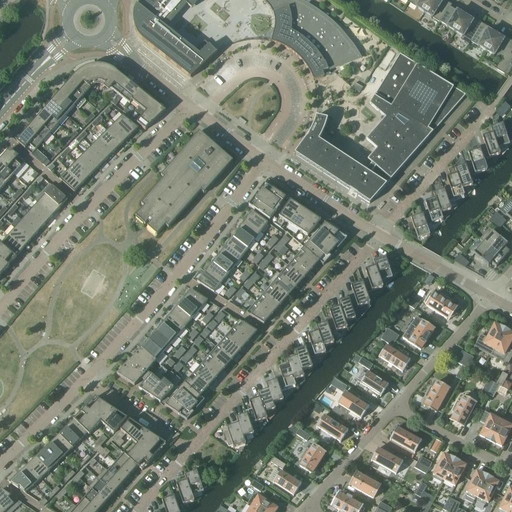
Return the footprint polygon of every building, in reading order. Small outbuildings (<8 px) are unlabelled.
[(133,17),(133,18),(133,19),(133,21),(133,23),(133,24),(134,25),(134,26),(134,27),(135,29),(135,30),(136,31),(136,32),(137,33),(137,34),(138,35),(138,36),(139,37),(140,38),(141,39),(142,40),(143,41),(144,42),(190,79),(217,54),(217,53),(216,54),(215,52),(213,51),(205,42),(195,51),(192,49),(189,47),(166,29),(187,5),(191,9),(199,0),(141,0),(137,5),(136,7),(135,8),(135,9),(134,10),(134,11),(134,12),(133,13),(133,14),(133,15),(133,16),(133,17)] [(260,0),(262,1),(264,2),(265,3),(267,5),(269,7),(270,9),(272,11),(273,14),(274,16),(274,19),(274,21),(275,24),(274,27),(274,29),(271,42),(269,41),(269,42),(274,44),(279,46),(284,48),(289,51),(294,54),(298,58),(302,62),(305,66),(309,71),(311,76),(313,81),(324,77),(322,72),(360,58),(354,49),(347,40),(340,32),(332,24),(321,15),(310,8),(298,1),(295,0),(260,0)] [(415,9),(423,14),(432,0),(411,0),(409,4),(416,8),(415,9)] [(432,18),(439,23),(451,5),(443,0),(442,0),(440,3),(435,0),(432,0),(423,14),(431,19),(432,18)] [(446,29),(454,34),(464,18),(457,14),(459,10),(451,5),(439,23),(447,28),(446,29)] [(460,40),(468,45),(482,24),(473,19),(471,22),(464,18),(454,34),(461,38),(460,40)] [(477,48),(485,53),(495,37),(488,32),(490,29),(482,24),(468,45),(469,45),(470,43),(478,47),(477,48)] [(495,37),(485,53),(493,57),(494,56),(501,60),(495,69),(507,77),(511,68),(511,54),(511,52),(511,41),(504,37),(502,41),(495,37)] [(385,119),(366,140),(377,150),(367,160),(372,164),(376,168),(391,181),(433,133),(465,96),(400,55),(369,105),(385,119)] [(77,74),(75,76),(88,87),(89,86),(90,85),(91,85),(92,84),(93,84),(94,83),(95,83),(96,83),(98,83),(101,83),(102,83),(103,84),(104,84),(105,85),(106,86),(110,89),(121,76),(117,73),(115,71),(113,70),(110,69),(108,68),(105,67),(103,66),(100,66),(98,66),(95,66),(93,66),(90,67),(88,67),(85,68),(83,69),(81,71),(79,72),(77,74)] [(75,76),(67,85),(82,98),(90,89),(88,87),(75,76)] [(130,84),(121,76),(110,89),(118,95),(115,99),(118,102),(121,98),(120,97),(130,84)] [(140,91),(130,84),(120,97),(121,98),(129,104),(140,91)] [(359,93),(362,88),(355,84),(352,89),(359,93)] [(67,85),(59,94),(74,107),(82,98),(67,85)] [(165,112),(140,91),(129,104),(129,105),(132,102),(146,113),(137,124),(145,131),(165,112)] [(59,94),(51,103),(66,116),(74,107),(59,94)] [(51,103),(43,112),(58,125),(66,116),(51,103)] [(505,104),(496,113),(501,118),(510,109),(505,104)] [(43,112),(35,121),(50,134),(58,125),(43,112)] [(122,117),(115,124),(128,139),(138,129),(122,117)] [(306,138),(294,155),(342,186),(370,204),(386,185),(370,175),(376,168),(372,164),(366,172),(319,141),(320,138),(322,136),(323,133),(324,131),(325,127),(326,124),(327,122),(327,120),(316,117),(315,119),(315,121),(314,124),(313,127),(311,129),(310,132),(308,135),(306,138)] [(35,121),(27,130),(42,143),(50,134),(35,121)] [(115,124),(107,132),(120,146),(128,139),(115,124)] [(502,125),(491,129),(499,155),(500,155),(498,149),(509,145),(508,142),(511,140),(511,139),(510,135),(511,135),(508,126),(503,128),(502,125)] [(485,146),(479,148),(486,171),(487,171),(483,161),(499,155),(491,129),(490,129),(492,135),(482,139),(485,146)] [(42,143),(27,130),(16,142),(31,156),(42,143)] [(107,132),(99,140),(113,154),(120,146),(107,132)] [(164,179),(141,205),(144,208),(135,217),(145,226),(148,223),(150,225),(147,228),(157,236),(165,226),(168,229),(201,192),(204,195),(232,162),(199,133),(161,177),(164,179)] [(99,140),(91,147),(105,162),(113,154),(99,140)] [(91,147),(83,155),(97,170),(105,162),(91,147)] [(470,162),(464,164),(472,187),(472,186),(469,177),(486,171),(479,148),(478,148),(479,151),(468,155),(470,162)] [(10,150),(0,161),(0,163),(14,176),(25,163),(10,150)] [(83,155),(76,163),(90,177),(97,170),(83,155)] [(0,163),(0,179),(6,185),(14,176),(0,163)] [(76,163),(68,171),(82,185),(90,177),(76,163)] [(465,167),(455,170),(464,196),(462,190),(472,187),(464,164),(465,167)] [(449,187),(443,189),(450,211),(451,211),(448,201),(464,196),(455,170),(456,176),(446,179),(449,187)] [(82,185),(68,171),(59,180),(74,194),(82,185)] [(264,184),(258,193),(260,195),(258,198),(255,196),(248,206),(269,221),(285,199),(264,184)] [(49,185),(42,193),(59,209),(67,201),(49,185)] [(443,191),(433,195),(442,220),(443,220),(441,214),(450,211),(443,189),(443,191)] [(34,201),(37,204),(52,218),(59,209),(42,193),(34,201)] [(427,211),(421,213),(429,236),(430,236),(426,226),(442,220),(433,195),(435,200),(425,204),(427,211)] [(285,222),(289,225),(300,208),(290,202),(279,218),(285,222)] [(37,204),(30,212),(45,226),(52,218),(37,204)] [(289,225),(298,231),(309,214),(300,208),(289,225)] [(30,212),(22,220),(37,234),(45,226),(30,212)] [(251,212),(245,221),(261,233),(267,224),(251,212)] [(429,236),(421,213),(422,216),(410,220),(412,223),(407,225),(410,233),(414,231),(417,240),(429,236)] [(496,213),(492,218),(502,226),(506,222),(496,213)] [(309,214),(298,231),(307,237),(320,222),(309,214)] [(285,222),(279,218),(275,225),(280,229),(285,222)] [(502,226),(492,218),(488,223),(498,231),(502,226)] [(22,220),(15,229),(30,242),(37,234),(22,220)] [(245,221),(238,230),(254,242),(261,233),(245,221)] [(325,225),(304,249),(319,262),(323,266),(331,257),(328,255),(335,248),(337,250),(347,239),(325,225)] [(15,229),(8,237),(23,250),(30,242),(15,229)] [(489,229),(480,240),(502,260),(509,252),(504,248),(507,245),(507,244),(507,245),(500,239),(500,238),(489,229)] [(238,230),(232,238),(247,250),(254,242),(238,230)] [(8,237),(1,245),(16,258),(23,250),(8,237)] [(285,237),(279,243),(283,247),(289,240),(285,237)] [(232,238),(225,247),(241,259),(247,250),(232,238)] [(502,260),(480,240),(479,240),(482,243),(474,253),(473,253),(472,253),(480,260),(481,261),(487,266),(488,267),(491,263),(496,268),(496,267),(502,260)] [(283,247),(279,243),(274,249),(278,253),(283,247)] [(1,245),(0,246),(0,259),(9,267),(16,258),(1,245)] [(225,247),(218,255),(234,268),(241,259),(225,247)] [(304,249),(296,258),(311,271),(319,262),(304,249)] [(218,255),(212,264),(227,276),(234,268),(218,255)] [(269,255),(263,261),(268,265),(273,259),(269,255)] [(459,255),(453,262),(465,269),(469,264),(459,255)] [(296,258),(288,267),(303,280),(311,271),(296,258)] [(385,258),(373,262),(382,288),(383,288),(381,282),(392,278),(391,276),(396,274),(391,260),(386,262),(385,258)] [(0,276),(1,276),(9,267),(0,259),(0,276)] [(268,265),(263,261),(258,268),(262,271),(268,265)] [(367,279),(362,281),(369,304),(370,304),(366,294),(382,288),(373,262),(375,268),(365,272),(367,279)] [(212,264),(205,272),(221,285),(227,276),(212,264)] [(303,280),(288,267),(280,276),(295,289),(303,280)] [(221,285),(205,272),(197,283),(214,294),(221,285)] [(280,276),(277,273),(269,282),(272,285),(287,298),(295,289),(280,276)] [(255,274),(249,281),(253,284),(259,278),(255,274)] [(253,284),(249,281),(244,287),(248,290),(253,284)] [(353,295),(347,297),(355,320),(355,319),(352,310),(369,304),(362,281),(361,281),(362,284),(351,288),(353,295)] [(272,285),(264,294),(279,307),(287,298),(272,285)] [(245,293),(241,289),(235,297),(239,300),(245,293)] [(190,290),(183,299),(199,312),(207,301),(190,290)] [(264,294),(256,303),(271,316),(279,307),(264,294)] [(426,306),(446,320),(454,308),(449,304),(450,302),(441,296),(440,298),(434,294),(432,296),(430,294),(424,304),(426,306)] [(348,300),(338,303),(347,329),(345,323),(355,320),(347,297),(348,300)] [(183,299),(176,308),(192,320),(199,312),(183,299)] [(418,305),(412,302),(409,307),(414,311),(418,305)] [(271,316),(256,303),(246,314),(263,325),(271,316)] [(332,320),(326,322),(333,344),(334,344),(331,334),(347,329),(338,303),(337,303),(339,309),(329,312),(332,320)] [(176,308),(169,316),(184,329),(192,320),(176,308)] [(225,316),(221,313),(214,320),(218,324),(225,316)] [(169,316),(162,324),(177,337),(184,329),(169,316)] [(434,330),(416,319),(402,339),(420,351),(434,330)] [(213,322),(207,328),(211,332),(217,325),(213,322)] [(239,322),(232,330),(247,343),(256,333),(239,322)] [(326,324),(316,328),(325,353),(323,347),(333,344),(326,322),(325,322),(326,324)] [(162,324),(155,333),(170,346),(177,337),(162,324)] [(474,347),(490,356),(504,331),(502,330),(502,329),(494,324),(486,339),(480,336),(474,347)] [(310,344),(304,346),(312,368),(309,359),(325,353),(316,328),(318,333),(308,337),(310,344)] [(200,336),(204,340),(210,333),(206,330),(200,336)] [(232,330),(224,339),(239,352),(247,343),(232,330)] [(388,330),(384,335),(395,342),(399,337),(388,330)] [(504,331),(490,356),(506,365),(511,354),(511,353),(507,350),(511,340),(511,334),(507,331),(506,333),(504,331)] [(155,333),(148,341),(163,354),(170,346),(155,333)] [(395,342),(384,335),(381,340),(392,347),(395,342)] [(199,338),(193,344),(197,348),(203,341),(199,338)] [(224,339),(216,348),(231,361),(239,352),(224,339)] [(148,341),(141,349),(156,362),(163,354),(148,341)] [(305,349),(295,352),(303,378),(304,378),(302,372),(312,368),(304,346),(305,349)] [(409,362),(387,347),(386,346),(378,358),(379,359),(379,358),(402,373),(402,374),(410,362),(409,361),(409,362)] [(192,348),(187,354),(191,358),(196,352),(192,348)] [(216,348),(208,357),(223,370),(231,361),(216,348)] [(141,379),(145,382),(151,375),(147,372),(156,362),(141,349),(131,360),(132,360),(128,364),(128,363),(117,375),(134,387),(141,379)] [(296,358),(287,361),(295,386),(294,381),(303,378),(295,352),(294,352),(296,358)] [(462,352),(456,363),(467,369),(473,358),(462,352)] [(191,358),(187,354),(181,361),(185,364),(191,358)] [(208,357),(200,366),(215,380),(223,370),(208,357)] [(362,359),(358,364),(369,371),(373,366),(362,359)] [(281,377),(275,379),(283,401),(280,391),(295,386),(287,361),(286,361),(288,366),(279,369),(281,377)] [(173,370),(177,373),(183,367),(179,363),(173,370)] [(200,366),(192,375),(207,388),(215,380),(200,366)] [(162,367),(157,372),(163,377),(167,372),(162,367)] [(462,367),(455,378),(461,381),(467,370),(462,367)] [(151,375),(145,382),(139,390),(147,395),(163,377),(157,372),(153,377),(151,375)] [(361,385),(380,397),(380,398),(388,386),(387,385),(387,386),(368,374),(368,373),(360,385),(361,385)] [(507,376),(502,373),(496,384),(499,386),(501,387),(507,376)] [(192,375),(184,384),(199,398),(200,397),(207,388),(192,375)] [(176,377),(169,385),(173,389),(180,381),(176,377)] [(276,381),(266,385),(275,410),(273,404),(283,401),(275,379),(276,381)] [(173,389),(169,385),(164,380),(149,397),(160,404),(173,389)] [(335,380),(331,386),(343,393),(347,387),(335,380)] [(482,392),(487,395),(493,383),(488,380),(482,392)] [(430,388),(425,397),(428,399),(424,405),(437,412),(449,390),(436,383),(433,390),(430,388)] [(493,383),(487,395),(493,398),(499,386),(496,384),(493,383)] [(199,398),(184,384),(165,407),(187,421),(194,413),(191,411),(194,408),(197,410),(204,401),(200,397),(199,398)] [(267,391),(258,394),(266,420),(267,420),(265,414),(275,410),(266,385),(267,391)] [(360,419),(360,420),(361,420),(369,408),(368,408),(345,394),(346,393),(345,393),(337,405),(338,405),(360,419)] [(251,411),(246,413),(253,435),(254,435),(250,425),(266,420),(258,394),(257,394),(259,400),(249,403),(251,411)] [(463,398),(459,404),(457,403),(452,412),(454,413),(451,420),(464,426),(476,405),(474,404),(475,401),(466,396),(464,399),(463,398)] [(85,409),(74,420),(89,435),(100,423),(113,434),(127,419),(95,398),(85,409)] [(314,404),(311,409),(320,415),(323,409),(314,404)] [(341,410),(338,415),(343,418),(346,413),(341,410)] [(246,415),(236,418),(245,445),(243,438),(253,435),(246,413),(245,413),(246,415)] [(486,440),(490,443),(501,421),(485,413),(480,423),(485,425),(479,437),(486,440)] [(339,443),(340,444),(348,432),(347,431),(347,432),(324,417),(325,417),(324,416),(316,428),(317,429),(317,428),(340,443),(339,443)] [(245,445),(236,418),(236,419),(238,425),(226,429),(228,432),(223,434),(228,448),(232,446),(233,449),(245,445)] [(74,420),(66,428),(80,442),(87,434),(89,436),(89,435),(74,420)] [(501,421),(490,443),(495,445),(501,448),(511,427),(511,426),(510,426),(511,424),(504,420),(502,422),(501,421)] [(124,454),(123,454),(142,471),(166,445),(129,421),(112,441),(120,448),(124,443),(121,440),(125,435),(137,446),(127,457),(124,454)] [(66,428),(59,436),(72,449),(80,442),(66,428)] [(421,442),(420,442),(397,429),(396,428),(389,441),(390,441),(391,441),(414,454),(413,454),(414,455),(421,442)] [(299,430),(296,435),(307,443),(310,437),(299,430)] [(96,452),(99,455),(102,452),(103,450),(100,447),(107,439),(102,435),(94,445),(99,449),(96,452)] [(59,436),(51,443),(64,457),(72,449),(59,436)] [(51,443),(43,451),(57,465),(64,457),(51,443)] [(303,461),(299,467),(311,475),(325,454),(313,446),(309,452),(306,450),(300,460),(303,461)] [(395,475),(396,476),(403,463),(402,463),(401,463),(378,450),(378,449),(371,462),(372,462),(395,475)] [(43,451),(35,458),(49,472),(57,465),(43,451)] [(123,454),(115,463),(130,476),(138,468),(142,472),(142,471),(123,454)] [(442,481),(444,481),(455,461),(444,455),(433,476),(435,477),(433,479),(441,483),(442,481)] [(35,458),(28,466),(41,480),(49,472),(35,458)] [(274,458),(270,463),(282,471),(285,466),(274,458)] [(420,458),(417,463),(429,469),(432,464),(420,458)] [(455,461),(444,481),(455,487),(466,466),(455,461)] [(105,469),(104,470),(122,485),(130,476),(115,463),(108,472),(105,469)] [(429,469),(417,463),(414,469),(426,475),(429,469)] [(28,466),(20,473),(33,487),(41,480),(28,466)] [(104,470),(96,479),(114,494),(122,485),(104,470)] [(197,472),(185,476),(194,502),(192,496),(203,493),(202,490),(207,488),(205,483),(202,474),(198,476),(197,472)] [(281,472),(273,484),(274,484),(293,496),(292,497),(293,497),(301,485),(300,485),(281,473),(281,472)] [(475,498),(477,499),(487,478),(476,472),(466,493),(468,494),(466,496),(474,500),(475,498)] [(33,487),(20,473),(9,483),(18,489),(19,488),(25,494),(33,487)] [(364,478),(358,475),(351,488),(373,500),(380,487),(374,484),(376,481),(366,475),(364,478)] [(179,493),(173,495),(178,511),(177,508),(194,502),(185,476),(184,476),(186,482),(176,486),(179,493)] [(487,478),(477,499),(478,499),(477,502),(484,505),(486,503),(488,504),(498,483),(487,478)] [(96,479),(89,488),(106,503),(114,494),(96,479)] [(250,487),(260,493),(263,488),(254,482),(250,487)] [(421,484),(414,495),(420,499),(426,487),(421,484)] [(91,491),(84,499),(97,511),(98,511),(106,503),(89,488),(88,488),(91,491)] [(511,511),(511,510),(511,489),(509,489),(499,510),(501,511),(500,511),(511,511)] [(13,511),(22,504),(1,490),(0,491),(0,506),(5,511),(13,511)] [(164,509),(159,511),(158,511),(178,511),(173,495),(172,495),(173,498),(162,502),(164,509)] [(339,511),(338,511),(362,511),(364,510),(361,509),(362,507),(340,495),(333,508),(339,511)] [(258,496),(251,507),(258,511),(275,511),(277,509),(258,496)] [(73,505),(73,506),(79,511),(97,511),(84,499),(76,508),(73,505)] [(442,510),(445,511),(448,511),(454,502),(449,499),(442,510)] [(421,511),(427,511),(432,505),(427,502),(421,511)] [(454,502),(448,511),(455,511),(460,504),(454,502)] [(380,503),(377,509),(383,511),(390,511),(392,510),(380,503)]
